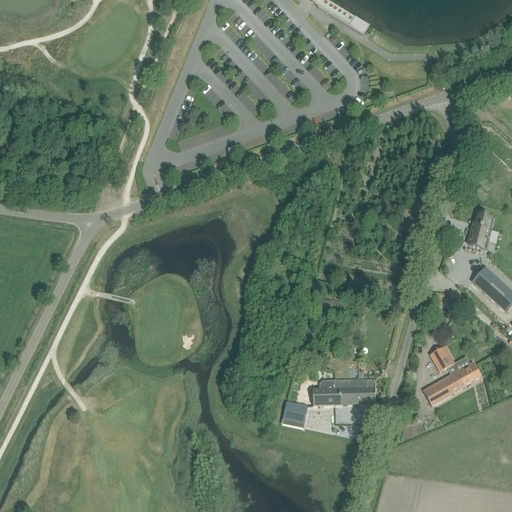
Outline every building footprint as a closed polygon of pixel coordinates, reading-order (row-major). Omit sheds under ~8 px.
[(323,0),(307,0),(318,11),(349,28),(355,18),(325,1),(323,0)] [(355,18),(349,28),(363,37),(370,27),(355,18)] [(493,220),(478,216),(476,225),(474,224),(468,246),(485,251),(491,231),(490,231),(493,220)] [(485,270),(473,282),(498,306),(510,293),(485,270)] [(437,314),(449,313),(448,296),(436,296),(437,314)] [(318,300),(316,307),(347,312),(349,304),(318,300)] [(423,393),(431,408),(465,389),(464,388),(481,378),(473,365),(455,375),(451,368),(455,366),(445,348),(430,357),(440,375),(446,371),(450,378),(423,393)] [(320,385),(320,391),(335,391),(340,391),(341,407),(375,406),(375,382),(365,381),(334,382),(323,382),(320,385)] [(335,391),(320,391),(313,391),(313,408),(341,407),(340,391),(335,391)] [(287,404),(283,421),(304,426),(308,408),(287,404)]
